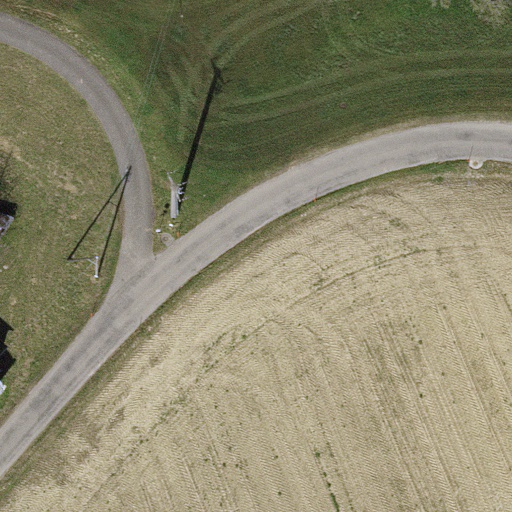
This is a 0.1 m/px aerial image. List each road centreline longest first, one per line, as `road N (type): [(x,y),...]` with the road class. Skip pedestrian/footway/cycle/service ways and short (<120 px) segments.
road 1 (unclassified): [(0,438),(143,287),(285,181),(429,136),(511,140)]
road 2 (track): [(0,17),(62,39),(143,154),(143,287)]
